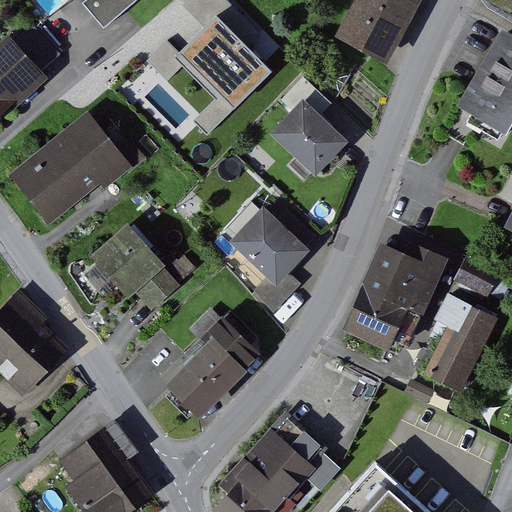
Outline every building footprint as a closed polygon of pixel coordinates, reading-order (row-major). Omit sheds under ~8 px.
[(85,0),(83,2),(105,28),(137,0),(85,0)] [(219,16),(248,45),(261,33),(228,0),(189,0),(184,6),(207,29),(219,16)] [(412,23),(368,0),(358,0),(340,36),(391,63),(412,23)] [(368,0),(412,23),(424,0),(368,0)] [(209,136),(274,71),(248,45),(219,16),(207,29),(181,54),(176,59),(183,67),(217,100),(201,115),(195,122),(198,125),(209,136)] [(511,30),(505,27),(462,104),(511,131),(511,30)] [(50,79),(10,40),(0,50),(0,113),(8,121),(50,79)] [(176,59),(181,54),(168,41),(148,61),(168,82),(183,67),(176,59)] [(179,144),(198,125),(195,122),(201,115),(168,82),(148,61),(122,87),(179,144)] [(307,75),(285,98),(297,109),(276,132),(320,173),(353,138),(327,113),(336,103),(307,75)] [(129,158),(91,113),(16,177),(54,222),(129,158)] [(314,245),(269,205),(236,241),(280,282),(314,245)] [(169,263),(133,224),(91,261),(127,301),(169,263)] [(388,235),(370,277),(432,304),(453,255),(414,239),(411,245),(388,235)] [(505,271),(474,255),(464,276),(495,292),(505,271)] [(414,345),(432,304),(370,277),(348,329),(394,348),(398,338),(414,345)] [(71,343),(17,294),(0,313),(0,370),(25,393),(71,343)] [(499,318),(453,294),(438,323),(451,329),(429,371),(463,389),(499,318)] [(251,370),(248,367),(263,353),(226,317),(206,337),(212,342),(170,385),(204,418),(251,370)] [(460,397),(438,387),(432,399),(455,409),(460,397)] [(252,460),(294,497),(335,450),(293,413),(252,460)] [(97,511),(143,511),(161,499),(111,431),(64,466),(97,511)] [(281,511),(294,497),(252,460),(213,504),(221,511),(281,511)] [(435,511),(381,463),(336,511),(435,511)] [(306,511),(324,511),(326,510),(315,501),(306,511)]
